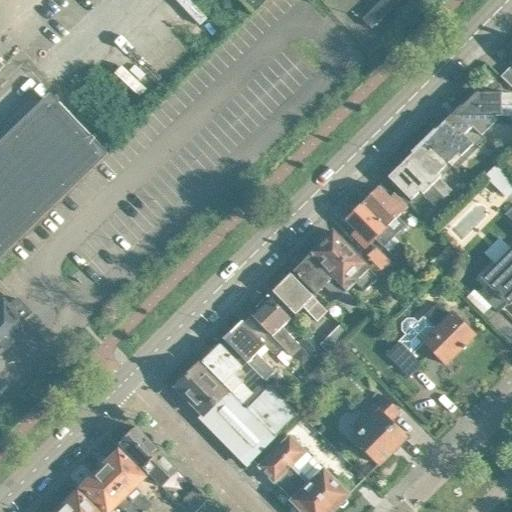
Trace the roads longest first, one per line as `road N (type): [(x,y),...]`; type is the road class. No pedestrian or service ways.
road 1 (tertiary): [(124,382),(506,0)]
road 2 (residential): [(248,511),(124,382)]
road 3 (tertiary): [(0,506),(124,382)]
road 4 (residential): [(511,393),(397,511)]
